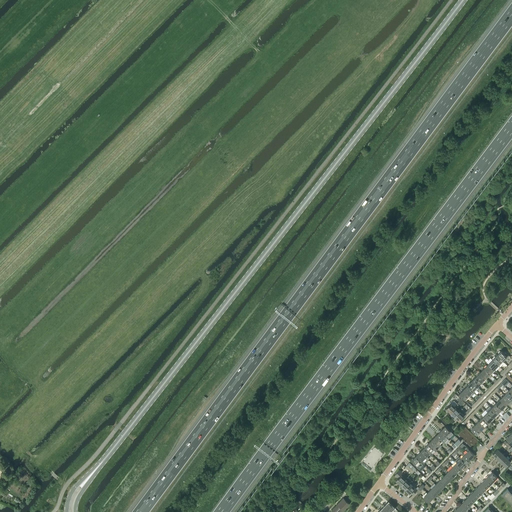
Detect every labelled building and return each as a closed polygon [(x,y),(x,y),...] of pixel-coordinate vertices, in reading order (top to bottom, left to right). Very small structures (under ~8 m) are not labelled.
[(504,354),(501,350),(496,355),(502,361),(503,362),(509,356),(506,354),(506,353),(505,353),(504,353),(504,354)] [(498,365),(502,361),(496,355),(492,359),(498,365)] [(494,369),(498,365),(492,359),(488,364),(494,369)] [(490,374),(494,369),(488,364),(484,368),(490,374)] [(485,378),(490,374),(484,368),(479,372),(485,378)] [(481,382),(485,378),(479,372),(475,377),(481,382)] [(477,387),(481,382),(475,377),(471,381),(477,387)] [(467,385),(473,391),(475,389),(478,391),(479,389),(477,387),(471,381),(469,383),(468,384),(468,385),(467,385)] [(470,397),(472,395),(470,393),(473,391),(467,385),(463,390),(469,395),(470,397)] [(464,400),(465,400),(469,395),(463,390),(458,394),(464,400)] [(506,404),(510,400),(504,394),(500,399),(506,404)] [(501,409),(506,404),(500,399),(495,403),(501,409)] [(445,408),(450,412),(455,407),(456,408),(459,405),(457,403),(456,404),(455,405),(452,402),(451,403),(445,408)] [(491,407),(491,408),(497,413),(501,409),(495,403),(491,407)] [(490,409),(487,412),(493,417),(494,418),(496,416),(495,415),(497,413),(491,408),(491,407),(490,406),(488,408),(490,409)] [(455,407),(450,412),(454,417),(460,411),(460,412),(463,409),(461,408),(459,410),(456,408),(455,407)] [(464,416),(467,413),(471,409),(470,408),(466,412),(463,414),(460,412),(460,411),(454,417),(459,421),(464,416)] [(489,422),(493,417),(487,412),(483,416),(489,422)] [(487,424),(489,422),(483,416),(481,415),(480,416),(481,418),(479,420),(485,426),(486,426),(488,424),(487,424)] [(480,430),(485,426),(479,420),(475,425),(480,430)] [(476,435),(480,430),(475,425),(470,429),(476,435)] [(445,426),(441,430),(446,435),(445,436),(448,439),(453,434),(445,426)] [(441,430),(436,435),(442,440),(441,441),(444,443),(448,439),(445,436),(446,435),(441,430)] [(436,435),(432,439),(438,444),(437,445),(439,448),(441,446),(438,443),(441,441),(442,440),(436,435)] [(432,439),(428,443),(433,448),(432,449),(435,452),(437,450),(434,448),(437,445),(438,444),(432,439)] [(428,443),(424,448),(429,453),(428,454),(431,456),(433,454),(430,452),(432,449),(433,448),(428,443)] [(424,448),(420,452),(425,457),(424,458),(427,460),(429,458),(426,456),(428,454),(429,453),(424,448)] [(465,454),(470,459),(474,454),(469,450),(468,449),(466,451),(467,452),(465,454)] [(497,449),(492,453),(497,458),(502,453),(497,449)] [(420,452),(416,456),(421,461),(420,462),(423,465),(424,463),(422,460),(424,458),(425,457),(420,452)] [(461,458),(466,463),(470,459),(465,454),(464,453),(462,455),(463,456),(461,458)] [(502,453),(497,458),(501,462),(506,457),(502,453)] [(414,463),(413,463),(419,469),(423,465),(420,462),(421,461),(416,456),(411,461),(414,463)] [(456,463),(461,468),(466,463),(461,458),(459,457),(455,461),(456,463)] [(506,457),(501,462),(505,466),(510,461),(511,461),(509,459),(508,460),(506,457)] [(407,465),(413,471),(416,469),(409,463),(407,465)] [(452,467),(457,472),(461,468),(456,463),(452,467)] [(405,467),(411,473),(413,471),(407,465),(405,467)] [(448,471),(453,476),(457,472),(452,467),(448,471)] [(395,480),(400,485),(407,477),(399,470),(395,475),(398,478),(395,480)] [(444,476),(449,481),(453,476),(448,471),(444,476)] [(493,481),(497,477),(492,472),(488,476),(493,481)] [(440,480),(445,485),(449,481),(444,476),(440,480)] [(489,486),(493,481),(488,476),(483,481),(489,486)] [(400,485),(404,489),(410,483),(412,481),(408,477),(407,477),(400,485)] [(435,484),(440,489),(445,485),(440,480),(435,484)] [(484,490),(489,486),(483,481),(479,485),(484,490)] [(416,491),(417,490),(419,488),(417,487),(416,489),(410,483),(404,489),(409,493),(410,492),(413,494),(416,491)] [(431,489),(436,494),(440,489),(435,484),(431,489)] [(480,494),(484,490),(479,485),(475,489),(480,494)] [(427,493),(432,498),(436,494),(431,489),(427,493)] [(476,499),(480,494),(475,489),(471,493),(476,499)] [(511,493),(507,489),(502,494),(511,504),(511,493)] [(427,493),(423,498),(428,502),(432,498),(427,493)] [(472,503),(476,499),(471,493),(467,498),(472,503)] [(332,511),(341,511),(349,504),(343,498),(331,510),(332,511)] [(472,503),(467,498),(462,502),(467,507),(469,509),(471,507),(470,505),(472,503)] [(389,511),(394,507),(388,502),(384,507),(389,511)] [(463,511),(467,507),(462,502),(458,506),(463,511)]
